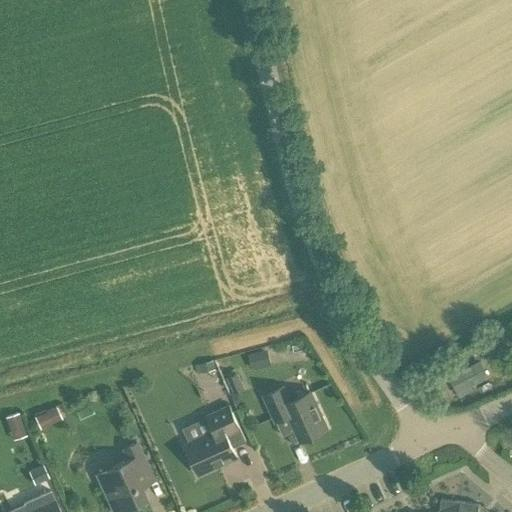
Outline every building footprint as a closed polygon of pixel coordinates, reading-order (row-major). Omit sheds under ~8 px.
[(271,365),(267,349),(248,354),(252,370),(271,365)] [(460,397),(473,389),(471,387),(490,376),(480,360),(449,377),(460,397)] [(233,393),(244,388),(237,372),(226,377),(233,393)] [(226,391),(220,378),(211,382),(217,395),(226,391)] [(289,402),(282,387),(264,396),(275,421),(288,415),(300,441),(326,429),(310,392),(289,402)] [(198,474),(236,457),(226,435),(239,429),(229,406),(206,416),(214,432),(185,445),(198,474)] [(51,424),(45,412),(34,417),(40,429),(51,424)] [(23,425),(19,413),(6,417),(10,429),(23,425)] [(113,511),(115,511),(145,498),(133,471),(146,465),(136,443),(123,449),(127,460),(96,474),(113,511)] [(58,511),(49,491),(22,503),(23,504),(5,511),(58,511)] [(458,511),(461,501),(441,498),(439,510),(434,511),(458,511)] [(477,511),(479,503),(461,501),(458,511),(477,511)]
